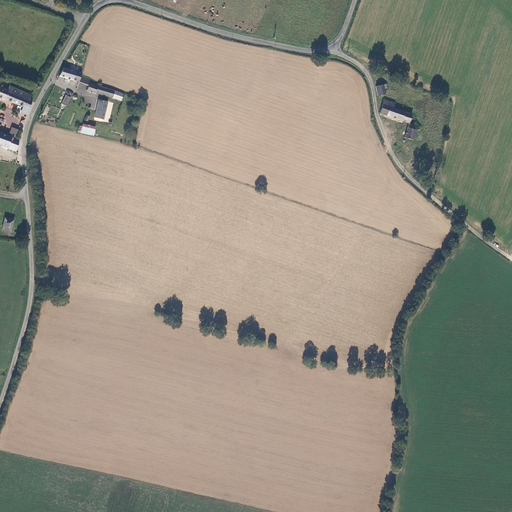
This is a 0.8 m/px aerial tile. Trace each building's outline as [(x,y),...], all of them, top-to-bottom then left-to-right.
[(59,76),(78,81),(80,77),(81,73),(64,68),(59,76)] [(96,93),(112,98),(114,89),(91,82),(91,80),(89,79),(86,91),(95,94),(96,93)] [(383,88),(387,88),(386,84),(377,86),(376,87),(378,96),(379,96),(385,94),(383,88)] [(0,88),(0,97),(28,109),(32,101),(30,100),(32,95),(9,85),(6,90),(0,88)] [(120,100),(122,92),(114,89),(112,98),(120,100)] [(61,104),(66,106),(70,96),(65,94),(61,104)] [(94,117),(103,119),(107,101),(98,99),(94,117)] [(380,114),(409,123),(410,123),(412,114),(395,108),(396,103),(385,100),(380,114)] [(404,138),(414,142),(417,130),(420,132),(420,127),(410,123),(409,123),(404,138)] [(95,130),(80,126),(78,132),(93,136),(95,130)] [(426,134),(420,132),(417,130),(414,142),(423,144),(426,134)] [(5,147),(14,151),(18,139),(0,131),(0,143),(5,145),(5,147)] [(10,233),(13,220),(5,218),(2,231),(10,233)]
